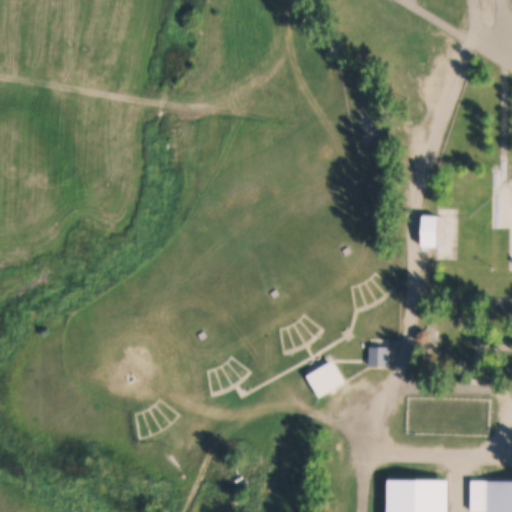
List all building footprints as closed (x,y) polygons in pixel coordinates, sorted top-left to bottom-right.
[(423,215),(439,216),(438,246),(422,246),(423,215)] [(340,250),(346,247),(349,252),(344,256),(340,250)] [(269,292),(274,289),(278,294),(272,298),(269,292)] [(416,333),(424,330),(430,334),(429,341),(421,344),(416,340),(416,333)] [(197,334),(203,331),(206,336),(200,340),(197,334)] [(369,346),(388,346),(388,366),(369,366),(369,346)] [(307,375),(333,360),(346,382),(320,397),(307,375)] [(124,379),(132,374),(136,380),(127,385),(124,379)] [(511,511),(471,511),(471,480),(511,480),(511,511)]
